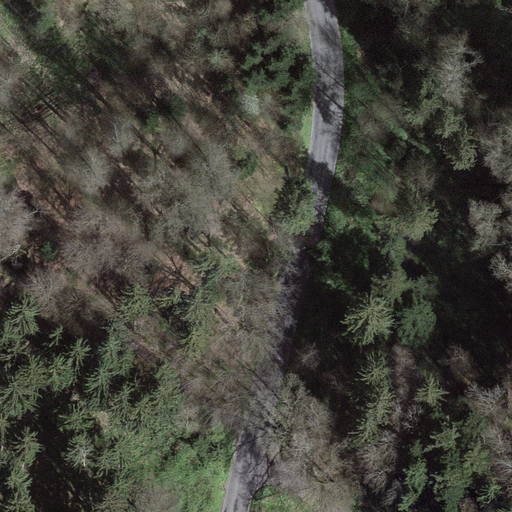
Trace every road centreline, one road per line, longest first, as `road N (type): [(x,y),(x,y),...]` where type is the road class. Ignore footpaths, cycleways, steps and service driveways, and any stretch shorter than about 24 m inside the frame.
road 1 (tertiary): [(230,511),(321,162),(328,86),(320,0)]
road 2 (track): [(0,254),(128,333),(248,435)]
